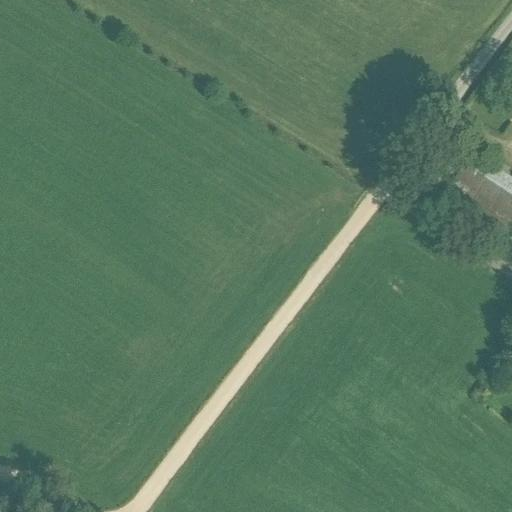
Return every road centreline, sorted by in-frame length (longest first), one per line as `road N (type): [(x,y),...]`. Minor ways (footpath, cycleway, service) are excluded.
road 1 (track): [(137,511),(387,177)]
road 2 (unclassified): [(387,177),(511,15)]
road 3 (unclassified): [(387,177),(511,261)]
